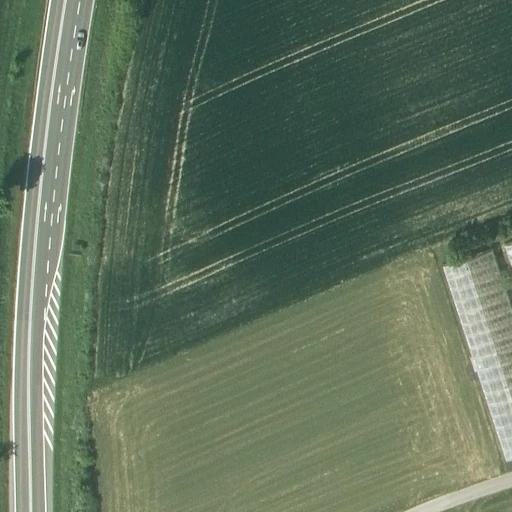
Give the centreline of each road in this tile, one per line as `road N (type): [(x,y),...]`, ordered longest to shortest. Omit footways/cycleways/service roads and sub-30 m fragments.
road 1 (primary): [(30,307),(86,0)]
road 2 (primary): [(30,307),(68,0)]
road 3 (track): [(0,224),(35,0)]
road 4 (primary): [(31,511),(30,307)]
